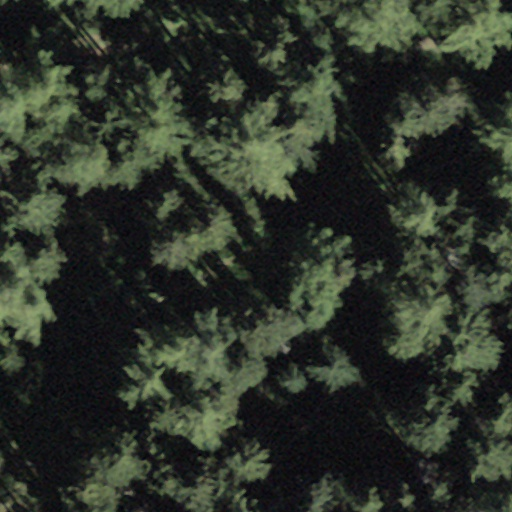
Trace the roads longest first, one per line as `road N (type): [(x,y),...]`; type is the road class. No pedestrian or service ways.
road 1 (track): [(511,126),(339,197),(168,285),(62,366),(0,441)]
road 2 (track): [(0,54),(192,25),(290,25),(379,51),(476,51),(511,71)]
